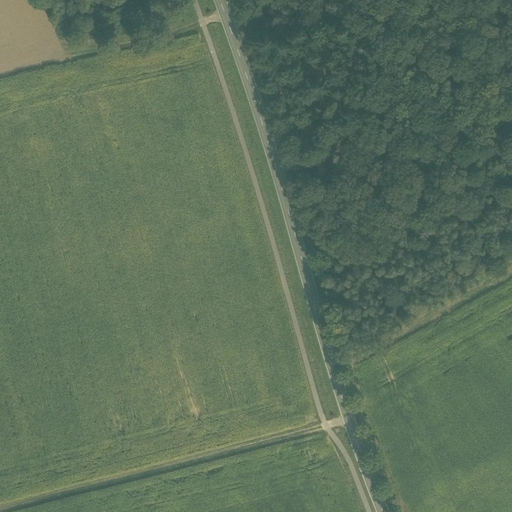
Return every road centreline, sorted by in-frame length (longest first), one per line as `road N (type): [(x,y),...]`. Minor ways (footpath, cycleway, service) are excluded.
road 1 (tertiary): [(219,0),(382,511)]
road 2 (track): [(349,420),(0,510)]
road 3 (track): [(356,0),(439,66),(511,152)]
road 4 (track): [(224,14),(63,57)]
